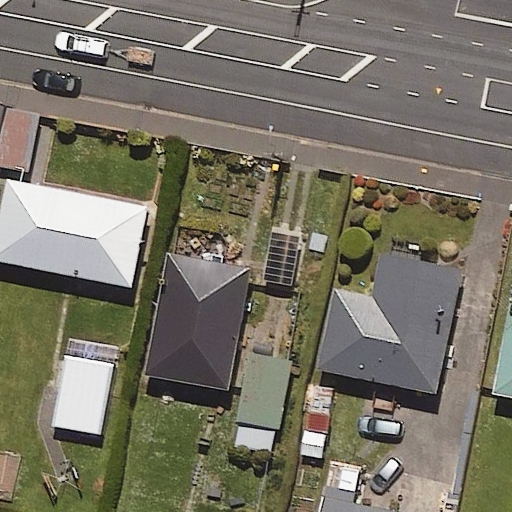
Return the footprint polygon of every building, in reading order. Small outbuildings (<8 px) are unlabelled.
[(151,200),(12,174),(0,238),(0,253),(136,278),(151,200)] [(305,234),(276,228),(265,282),(295,287),(305,234)] [(464,261),(386,247),(378,291),(339,284),(324,364),(441,386),(464,261)] [(255,263),(172,248),(150,369),(233,383),(255,263)] [(511,319),(499,385),(511,387),(511,319)] [(119,343),(71,334),(57,423),(104,431),(119,343)] [(294,357),(254,350),(238,442),(278,449),(294,357)] [(329,452),(338,396),(311,392),(302,448),(329,452)] [(432,511),(358,498),(364,467),(331,461),(321,511),(432,511)]
